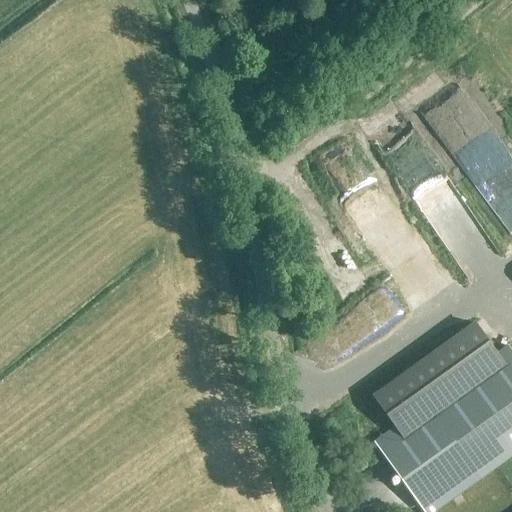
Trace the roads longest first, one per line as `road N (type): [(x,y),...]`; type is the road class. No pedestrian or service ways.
road 1 (unclassified): [(324,511),(283,395),(226,122),(187,0)]
road 2 (track): [(240,182),(271,175),(480,0)]
